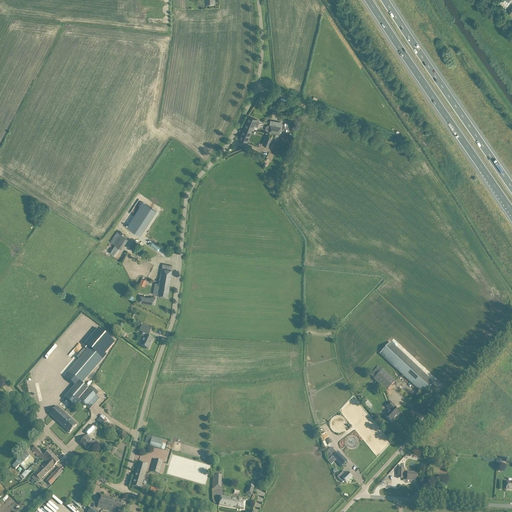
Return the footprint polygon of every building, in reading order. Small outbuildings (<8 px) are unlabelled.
[(511,0),(501,0),(499,4),(505,9),(510,3),(511,0)] [(292,112),(290,116),(296,118),(299,111),(294,110),(293,113),(292,112)] [(248,116),(244,126),(252,129),(254,124),(258,126),(260,121),(256,119),(248,116)] [(273,133),(278,134),(279,134),(281,126),(270,124),(269,125),(268,125),(267,125),(266,126),(265,129),(266,130),(267,131),(268,131),(268,132),(273,133)] [(246,141),(252,129),(244,126),(239,138),(246,141)] [(268,147),(272,137),(265,134),(261,144),(268,147)] [(156,211),(143,202),(127,227),(136,233),(153,208),(156,211)] [(125,237),(117,231),(111,242),(115,245),(110,252),(115,256),(120,249),(121,249),(128,239),(126,238),(128,237),(126,235),(125,237)] [(172,270),(172,265),(162,264),(159,284),(155,283),(152,294),(156,295),(157,295),(167,297),(172,270)] [(142,278),(139,284),(145,287),(148,280),(142,278)] [(143,296),(142,302),(155,304),(156,296),(151,296),(151,297),(143,296)] [(151,329),(147,327),(142,325),(140,331),(143,332),(141,336),(144,338),(140,346),(144,347),(149,350),(153,339),(148,337),(151,329)] [(406,327),(395,339),(439,380),(450,368),(406,327)] [(65,398),(62,401),(67,406),(70,403),(74,406),(76,408),(81,402),(79,400),(84,394),(88,389),(81,384),(103,359),(106,355),(104,354),(114,342),(99,329),(83,347),(87,351),(68,373),(78,382),(75,386),(64,398),(65,398)] [(67,354),(69,356),(81,344),(78,342),(67,354)] [(380,354),(379,355),(401,374),(419,391),(423,394),(434,383),(433,382),(391,342),(380,354)] [(370,375),(386,391),(395,381),(382,369),(380,372),(376,369),(370,375)] [(84,394),(79,400),(81,402),(89,410),(100,398),(89,389),(84,394)] [(387,413),(384,416),(387,419),(391,423),(399,414),(394,409),(396,407),(392,404),(390,402),(385,406),(388,409),(390,411),(387,413)] [(69,433),(73,429),(77,425),(57,406),(50,414),(69,433)] [(108,430),(113,425),(102,415),(100,418),(105,422),(103,425),(108,430)] [(88,435),(95,428),(92,425),(85,432),(88,435)] [(89,435),(91,437),(99,429),(97,427),(89,435)] [(147,436),(144,445),(149,447),(161,450),(164,451),(167,441),(147,436)] [(96,440),(93,443),(89,439),(89,440),(85,437),(80,443),(87,449),(92,443),(94,445),(98,442),(96,440)] [(43,455),(44,454),(36,446),(32,450),(38,456),(39,455),(47,464),(48,463),(55,456),(49,451),(44,455),(43,455)] [(341,467),(347,461),(337,451),(331,457),(341,467)] [(16,463),(12,467),(16,470),(20,466),(25,470),(34,460),(25,452),(15,463),(16,463)] [(54,466),(56,465),(59,461),(55,456),(48,463),(35,475),(32,478),(36,483),(39,479),(40,481),(55,467),(54,466)] [(159,474),(163,462),(155,459),(151,472),(159,474)] [(132,487),(141,489),(144,478),(145,479),(146,476),(145,476),(148,465),(139,462),(132,487)] [(46,482),(51,485),(63,472),(58,468),(46,482)] [(404,474),(404,469),(398,469),(398,479),(403,479),(403,478),(407,479),(407,481),(417,482),(417,477),(417,474),(407,473),(407,474),(404,474)] [(348,473),(347,473),(347,472),(345,472),(344,472),(343,472),(338,477),(337,477),(343,483),(345,481),(346,483),(352,477),(348,473)] [(221,491),(221,475),(213,475),(212,490),(221,491)] [(10,490),(19,481),(16,478),(7,487),(10,490)] [(123,511),(124,508),(126,503),(101,495),(98,504),(97,508),(108,511),(113,511),(114,509),(123,511)] [(244,510),(245,505),(245,501),(221,497),(219,505),(244,510)] [(49,511),(48,511),(49,511),(60,511),(58,509),(55,507),(53,505),(51,503),(49,504),(54,511),(50,509),(49,507),(46,509),(43,506),(38,511),(49,511)]
